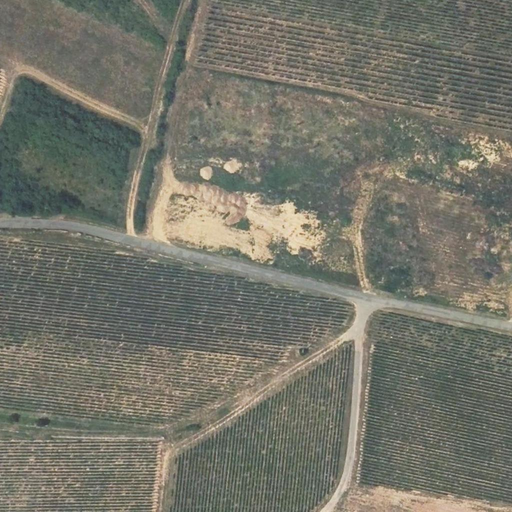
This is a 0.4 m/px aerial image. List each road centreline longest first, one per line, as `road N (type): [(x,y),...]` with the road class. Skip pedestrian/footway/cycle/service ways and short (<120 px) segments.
road 1 (unclassified): [(511,326),(78,228),(0,224)]
road 2 (track): [(0,435),(92,443),(159,436),(308,361),(358,326)]
road 3 (track): [(183,0),(130,207),(129,239)]
road 4 (track): [(366,296),(350,461),(325,511)]
